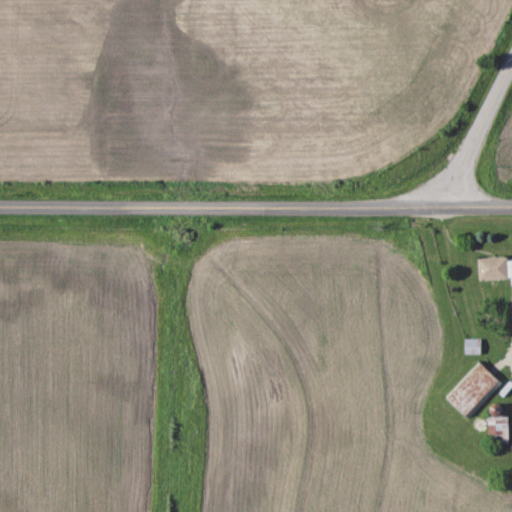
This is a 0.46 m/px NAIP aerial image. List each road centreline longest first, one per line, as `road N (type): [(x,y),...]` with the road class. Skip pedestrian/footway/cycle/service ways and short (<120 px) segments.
road 1 (tertiary): [(511,206),(0,206)]
road 2 (tertiary): [(444,206),(511,44)]
